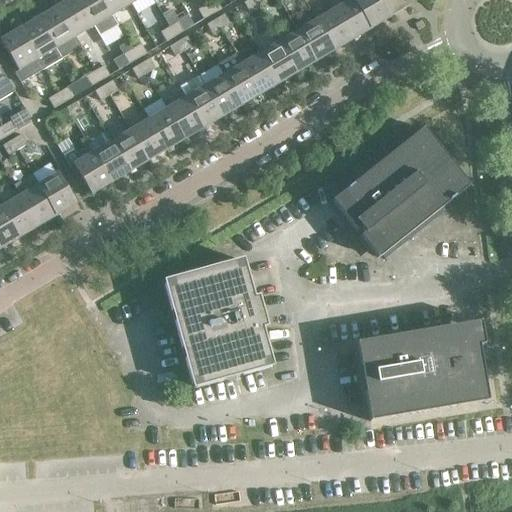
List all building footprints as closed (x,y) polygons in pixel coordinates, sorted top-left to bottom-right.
[(93,27),(76,0),(68,0),(56,7),(74,38),(93,27)] [(117,27),(111,16),(101,0),(76,0),(93,27),(99,38),(117,27)] [(130,5),(126,0),(101,0),(111,16),(130,5)] [(215,0),(206,6),(212,15),(220,10),(215,0)] [(258,8),(253,0),(249,0),(243,4),(249,13),(258,8)] [(267,3),(265,0),(253,0),(258,8),(267,3)] [(371,30),(353,0),(351,0),(334,10),(353,41),(371,30)] [(410,6),(404,0),(353,0),(371,30),(391,19),(390,18),(410,6)] [(212,15),(206,6),(197,11),(203,21),(212,15)] [(80,49),(74,38),(56,7),(37,18),(62,60),(80,49)] [(353,41),(334,10),(316,21),(334,52),(353,41)] [(230,25),(224,15),(215,20),(221,30),(230,25)] [(37,18),(19,29),(43,71),(62,60),(37,18)] [(221,30),(215,20),(206,26),(212,35),(221,30)] [(334,52),(316,21),(297,32),(315,63),(334,52)] [(424,27),(420,21),(413,25),(417,32),(424,27)] [(177,23),(168,28),(174,38),(183,32),(177,23)] [(174,38),(168,28),(159,33),(165,43),(174,38)] [(19,29),(0,40),(0,42),(18,72),(14,74),(20,84),(43,71),(19,29)] [(315,63),(297,32),(279,43),(297,74),(315,63)] [(192,47),(187,37),(178,42),(183,52),(192,47)] [(183,52),(178,42),(169,48),(174,58),(183,52)] [(297,74),(279,43),(260,54),(278,85),(297,74)] [(140,45),(131,50),(137,60),(146,55),(140,45)] [(137,60),(131,50),(122,55),(128,65),(137,60)] [(278,85),(260,54),(241,65),(260,96),(278,85)] [(217,66),(223,76),(241,107),(260,96),(241,65),(235,55),(217,66)] [(155,69),(149,59),(140,65),(146,74),(155,69)] [(146,74),(140,65),(131,70),(137,80),(146,74)] [(103,67),(94,72),(100,82),(109,77),(103,67)] [(100,82),(94,72),(85,78),(91,87),(100,82)] [(241,107),(223,76),(204,88),(222,118),(241,107)] [(179,88),(185,99),(203,130),(222,118),(204,88),(198,77),(179,88)] [(118,91),(112,81),(103,87),(109,97),(118,91)] [(109,97),(103,87),(94,92),(100,102),(109,97)] [(67,89),(58,94),(63,104),(72,98),(67,89)] [(63,104),(58,94),(48,100),(53,110),(63,104)] [(203,130),(185,99),(167,110),(185,141),(203,130)] [(81,113),(75,103),(66,108),(72,118),(81,113)] [(72,118),(66,108),(56,114),(62,124),(72,118)] [(185,141),(167,110),(148,121),(166,152),(185,141)] [(12,121),(2,127),(8,136),(18,130),(12,121)] [(166,152),(148,121),(129,132),(148,163),(166,152)] [(0,141),(8,136),(2,127),(0,127),(0,141)] [(371,171),(366,175),(332,202),(356,233),(360,230),(384,260),(385,260),(383,256),(441,209),(444,213),(445,212),(442,209),(451,202),(469,187),(423,130),(371,171)] [(148,163),(129,132),(111,143),(129,174),(148,163)] [(27,145),(21,135),(11,141),(17,151),(27,145)] [(17,151),(11,141),(2,147),(8,156),(17,151)] [(129,174),(111,143),(92,154),(110,185),(129,174)] [(74,151),(63,157),(70,168),(73,166),(91,196),(110,185),(92,154),(88,147),(76,154),(74,151)] [(55,176),(38,186),(56,217),(76,205),(57,174),(55,175),(55,176)] [(13,187),(19,197),(38,228),(56,217),(38,186),(32,176),(13,187)] [(38,228),(19,197),(1,208),(19,239),(38,228)] [(19,239),(1,208),(0,208),(0,249),(0,250),(19,239)] [(253,300),(242,262),(165,283),(194,388),(271,367),(260,328),(269,326),(261,298),(253,300)] [(480,323),(462,326),(356,344),(370,423),(488,403),(479,347),(484,346),(480,323)]
